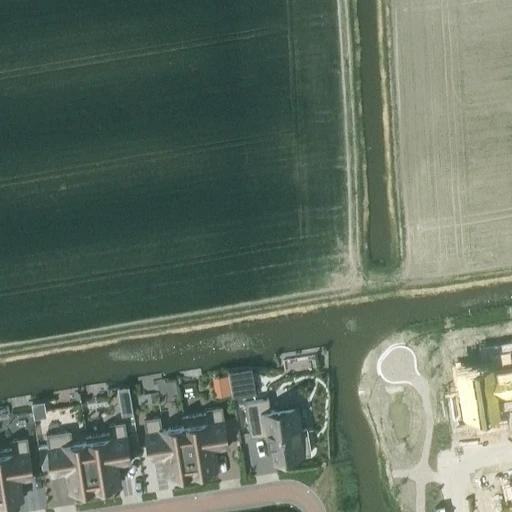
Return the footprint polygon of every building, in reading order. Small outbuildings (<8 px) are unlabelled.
[(492,366),(464,370),(468,393),(456,395),(460,419),(498,412),(496,400),(511,397),(511,364),(492,368),(492,366)] [(253,383),(231,386),(233,398),(255,395),(253,383)] [(268,398),(245,402),(250,437),(267,434),(268,443),(272,442),(273,448),(275,459),(283,457),(310,453),(306,429),(299,430),(295,407),(270,411),(268,398)] [(130,401),(119,402),(121,413),(132,411),(130,401)] [(206,412),(182,416),(184,426),(192,475),(214,472),(213,468),(217,468),(214,449),(213,443),(227,441),(221,407),(206,409),(206,412)] [(159,416),(144,419),(149,453),(163,451),(164,457),(167,476),(171,475),(171,479),(192,475),(184,426),(161,429),(159,416)] [(109,431),(85,435),(86,441),(94,491),(116,487),(116,484),(119,483),(116,465),(115,458),(129,456),(124,422),(108,425),(109,431)] [(70,431),(46,434),(52,469),(66,466),(67,473),(70,491),(73,491),(74,494),(94,491),(86,441),(72,443),(70,431)] [(12,448),(0,450),(0,505),(19,503),(18,499),(22,499),(19,480),(18,474),(32,472),(26,438),(11,440),(12,448)] [(511,511),(511,501),(502,503),(504,511),(511,511)]
